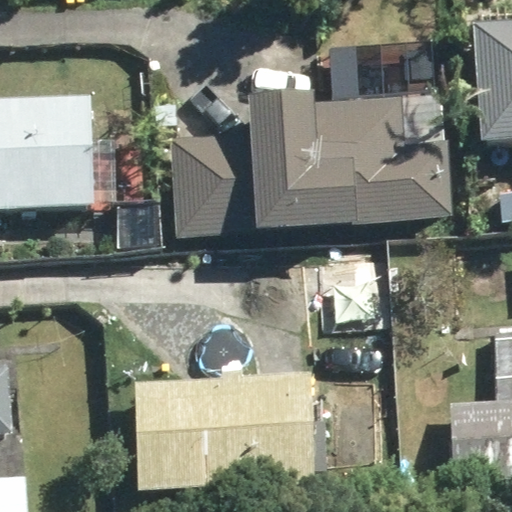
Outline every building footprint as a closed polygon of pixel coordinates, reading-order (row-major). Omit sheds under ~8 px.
[(511,36),(483,36),(481,152),(511,152),(511,36)] [(0,106),(0,219),(118,223),(120,152),(101,152),(102,109),(0,106)] [(413,154),(411,108),(254,116),(256,149),(170,154),(175,247),(451,233),(447,153),(413,154)] [(0,449),(13,449),(13,378),(0,378),(0,449)] [(511,382),(498,382),(498,411),(455,410),(453,486),(511,487),(511,382)] [(140,389),(139,501),(328,503),(329,391),(140,389)] [(0,491),(0,511),(32,511),(34,493),(0,491)]
